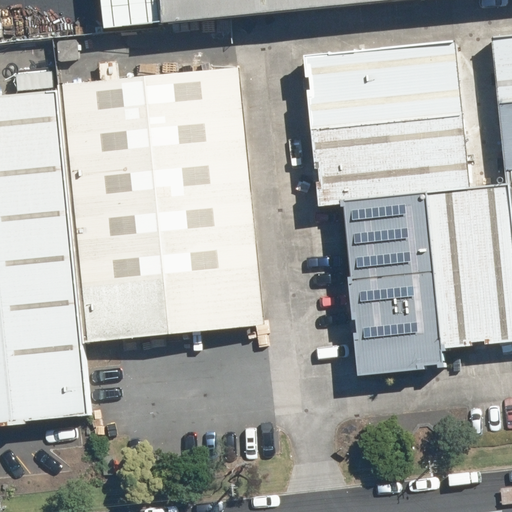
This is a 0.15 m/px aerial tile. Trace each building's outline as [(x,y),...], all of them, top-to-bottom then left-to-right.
[(106,0),(110,33),(442,0),(106,0)] [(60,39),(59,62),(79,63),(80,40),(60,39)] [(446,351),(511,344),(511,39),(496,41),(510,187),(474,190),(460,45),(308,60),(322,209),(346,207),(363,378),(448,370),(446,351)] [(140,58),(142,77),(181,74),(179,54),(140,58)] [(269,327),(243,70),(66,87),(92,344),(269,327)] [(18,75),(19,92),(55,89),(54,72),(18,75)] [(60,94),(0,100),(0,428),(92,419),(60,94)]
